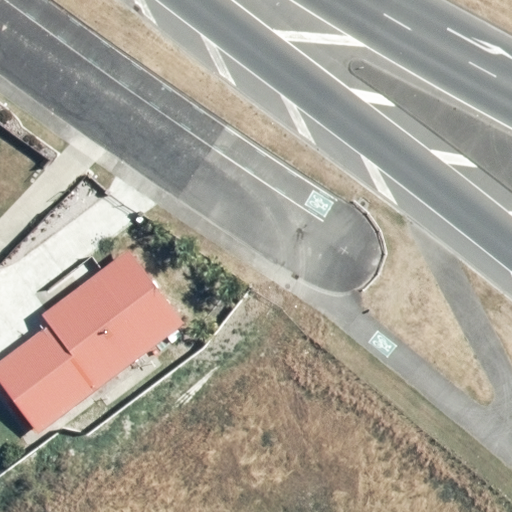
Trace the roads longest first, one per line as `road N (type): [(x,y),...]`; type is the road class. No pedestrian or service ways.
road 1 (secondary): [(511,253),(192,0)]
road 2 (residential): [(0,29),(296,229)]
road 3 (secondary): [(353,0),(511,87)]
